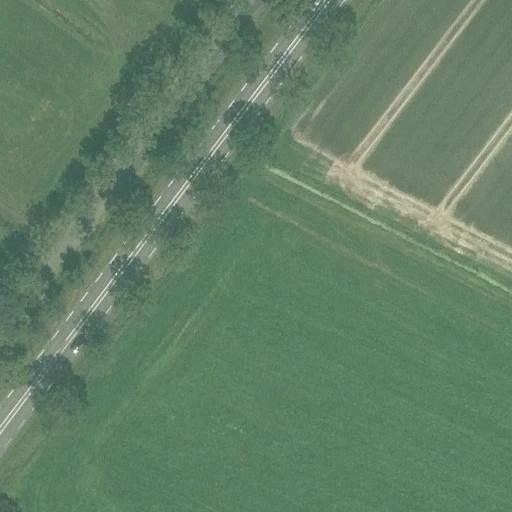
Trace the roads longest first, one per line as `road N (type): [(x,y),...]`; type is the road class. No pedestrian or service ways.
road 1 (primary): [(35,386),(329,0)]
road 2 (unclassified): [(0,331),(251,0)]
